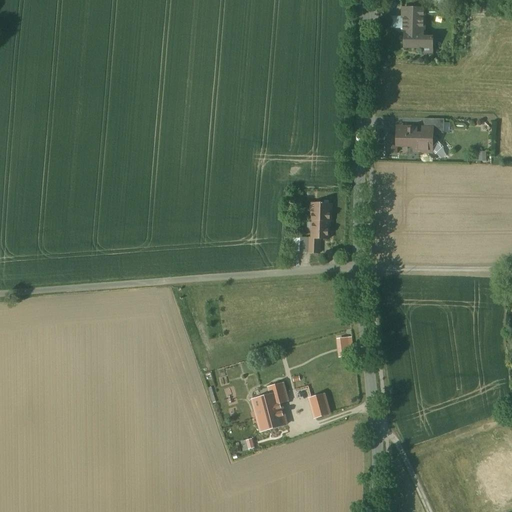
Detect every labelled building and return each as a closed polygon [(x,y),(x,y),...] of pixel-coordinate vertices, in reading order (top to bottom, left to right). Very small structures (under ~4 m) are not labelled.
[(424,10),(403,9),(403,19),(408,19),(407,31),(424,31),(424,10)] [(407,31),(405,31),(404,48),(422,49),(422,53),(433,54),(433,39),(423,39),(424,31),(407,31)] [(447,124),(427,123),(427,132),(435,132),(435,137),(446,137),(447,124)] [(435,132),(427,132),(426,139),(425,140),(418,140),(417,151),(417,155),(426,155),(427,157),(432,157),(434,155),(438,159),(446,152),(441,146),(441,147),(435,140),(435,137),(435,132)] [(418,133),(400,133),(399,141),(399,150),(417,151),(418,140),(418,133)] [(399,141),(390,141),(390,150),(399,150),(399,141)] [(331,205),(312,204),(312,222),(312,230),(315,230),(315,222),(329,223),(330,223),(331,205)] [(329,223),(315,222),(315,230),(312,230),(312,238),(310,238),(310,254),(319,254),(320,239),(329,240),(329,234),(329,233),(329,223)] [(299,238),(292,238),(291,254),(298,254),(299,238)] [(351,338),(338,340),(339,357),(353,356),(351,338)] [(288,401),(283,384),(269,388),(271,396),(252,401),(261,432),(287,425),(281,403),(288,401)] [(324,395),(310,399),(315,418),(329,414),(324,395)] [(242,441),(244,451),(256,448),(253,438),(242,441)]
